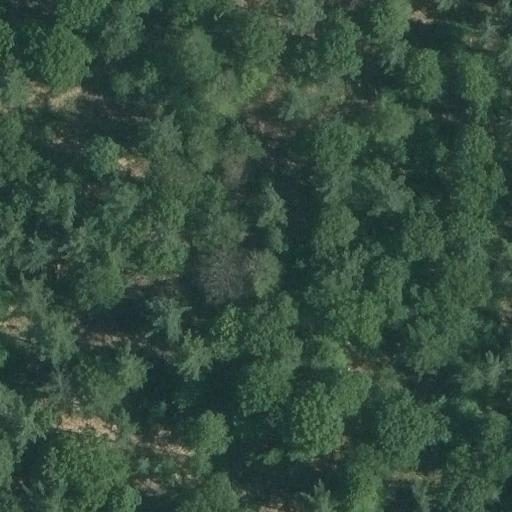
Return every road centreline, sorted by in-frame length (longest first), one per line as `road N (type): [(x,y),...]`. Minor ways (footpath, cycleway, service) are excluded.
road 1 (track): [(0,487),(511,476)]
road 2 (track): [(235,482),(183,0)]
